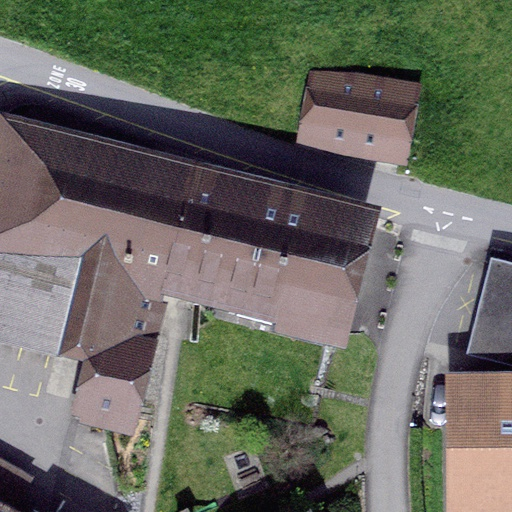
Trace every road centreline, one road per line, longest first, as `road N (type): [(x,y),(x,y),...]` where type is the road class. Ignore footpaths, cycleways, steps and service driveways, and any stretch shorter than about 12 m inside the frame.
road 1 (unclassified): [(458,213),(0,60)]
road 2 (residential): [(458,213),(398,438),(399,511)]
